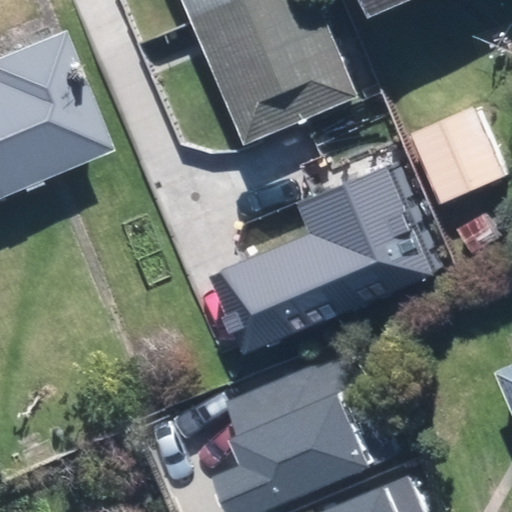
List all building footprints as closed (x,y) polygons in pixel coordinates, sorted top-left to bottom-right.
[(204,0),(224,47),(208,54),(219,78),(234,72),(261,137),(376,90),(338,0),(204,0)] [(0,192),(117,141),(63,19),(0,46),(0,192)] [(511,154),(488,100),(426,128),(456,197),(511,171),(511,154)] [(254,142),(179,177),(214,255),(290,220),(254,142)] [(257,335),(445,257),(401,151),(320,185),(331,212),(224,256),(257,335)] [(236,452),(255,499),(404,439),(363,338),(241,387),(252,415),(250,416),(261,442),(236,452)] [(440,511),(419,460),(288,511),(440,511)]
